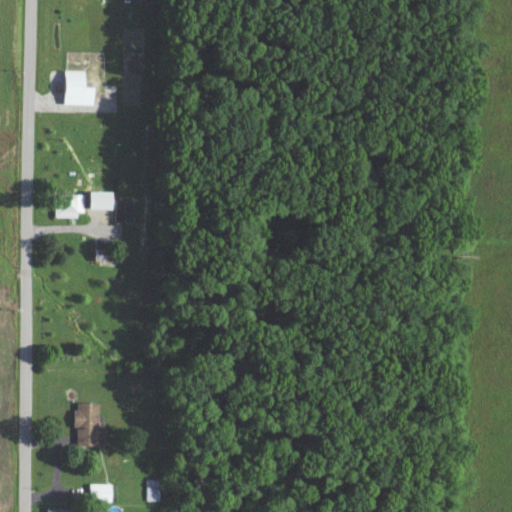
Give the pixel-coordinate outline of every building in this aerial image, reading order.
[(85,92),(76,92),(76,76),(56,75),(55,109),(85,110),(85,92)] [(77,221),(77,201),(51,200),(50,220),(77,221)] [(107,227),(126,227),(126,206),(108,205),(107,227)] [(67,449),(97,450),(97,439),(90,439),(91,407),(68,407),(67,449)] [(139,505),(151,505),(151,484),(139,484),(139,505)] [(104,506),(103,488),(82,488),(82,506),(104,506)]
